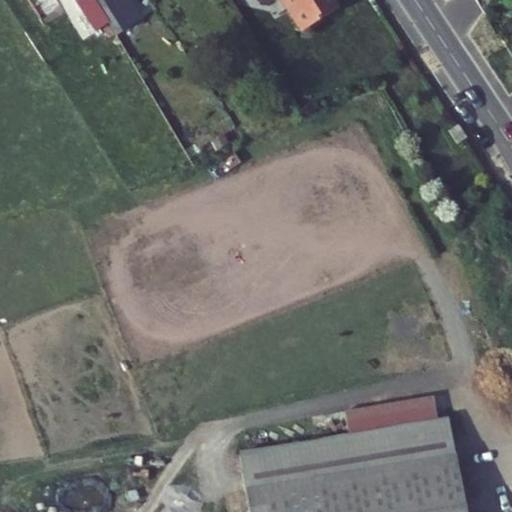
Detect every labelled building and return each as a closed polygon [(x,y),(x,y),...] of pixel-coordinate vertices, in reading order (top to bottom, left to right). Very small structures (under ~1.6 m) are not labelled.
[(89,0),(113,36),(134,22),(120,0),(89,0)] [(336,19),(323,0),(276,0),(281,1),(282,0),(288,0),(298,13),(295,15),(309,36),(336,19)] [(350,11),(343,0),(323,0),(336,19),(350,11)] [(117,43),(139,29),(134,22),(113,36),(117,43)] [(477,209),(472,194),(460,199),(465,213),(477,209)] [(437,433),(348,449),(350,459),(439,443),(437,433)] [(461,511),(455,476),(451,456),(442,457),(439,443),(350,459),(353,473),(246,491),(249,511),(461,511)]
